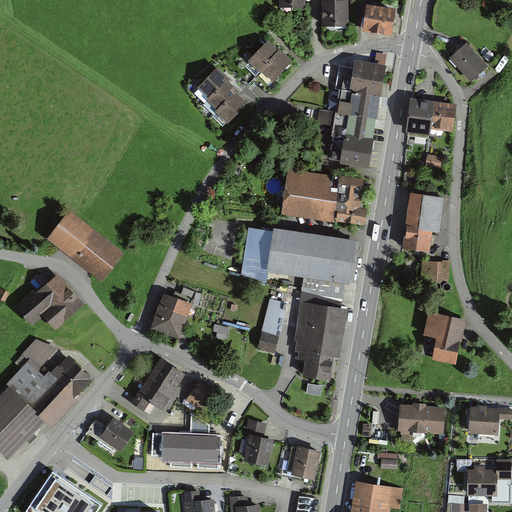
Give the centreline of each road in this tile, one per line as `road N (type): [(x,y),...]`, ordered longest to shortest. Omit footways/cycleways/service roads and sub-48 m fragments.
road 1 (unclassified): [(137,342),(198,196),(228,148),(322,59),(386,45),(412,50)]
road 2 (primary): [(412,50),(346,436)]
road 3 (residential): [(412,50),(436,64),(458,96),(455,263),(471,309),(511,363)]
road 4 (residential): [(59,437),(108,473),(237,482),(285,497),(288,511)]
road 5 (residential): [(346,436),(282,418),(221,373),(137,342)]
road 6 (residential): [(137,342),(68,270),(0,253)]
road 7 (unclassified): [(137,342),(59,437)]
